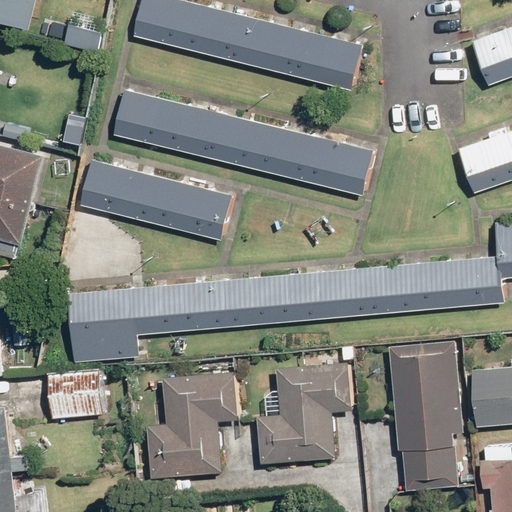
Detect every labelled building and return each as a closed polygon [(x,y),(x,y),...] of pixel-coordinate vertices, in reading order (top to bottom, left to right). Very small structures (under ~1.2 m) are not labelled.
[(96,0),(52,0),(52,1),(94,11),(96,0)] [(349,86),(360,42),(189,0),(138,0),(131,32),(349,86)] [(495,85),(511,78),(511,26),(478,39),(495,85)] [(354,190),(365,146),(124,86),(113,130),(354,190)] [(481,193),(511,182),(511,130),(465,147),(481,193)] [(47,154),(0,141),(0,236),(23,243),(47,154)] [(219,237),(231,191),(91,156),(79,202),(219,237)] [(142,331),(510,301),(508,276),(511,276),(511,217),(498,219),(500,254),(66,289),(72,358),(144,352),(142,331)] [(395,345),(404,448),(408,448),(412,488),(465,484),(461,430),(469,429),(462,340),(395,345)] [(511,343),(476,347),(483,426),(511,423),(511,343)] [(264,414),(267,463),(343,457),(339,410),(358,409),(354,362),(283,367),(287,412),(264,414)] [(153,425),(158,476),(231,469),(226,419),(246,418),(242,368),(169,375),(173,424),(153,425)] [(106,369),(54,373),(58,417),(110,413),(106,369)] [(25,511),(13,403),(0,404),(0,511),(25,511)] [(497,486),(498,511),(511,511),(511,455),(487,457),(489,487),(497,486)]
